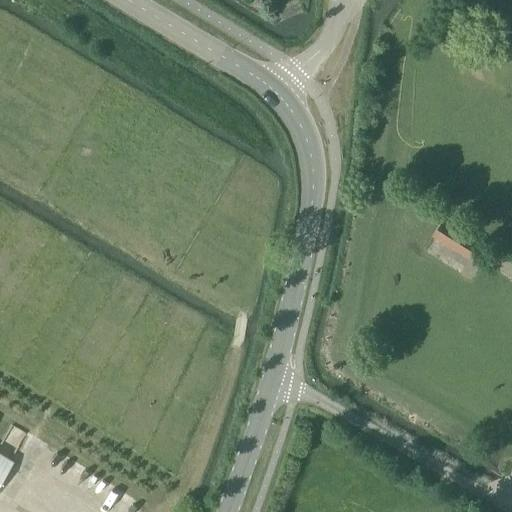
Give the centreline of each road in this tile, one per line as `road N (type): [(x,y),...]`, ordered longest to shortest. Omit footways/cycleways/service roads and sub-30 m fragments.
road 1 (tertiary): [(270,380),(312,204),(311,159),(297,120),(276,95)]
road 2 (unclassified): [(511,511),(270,380)]
road 3 (tertiary): [(276,95),(128,0)]
road 4 (tertiary): [(226,511),(270,380)]
